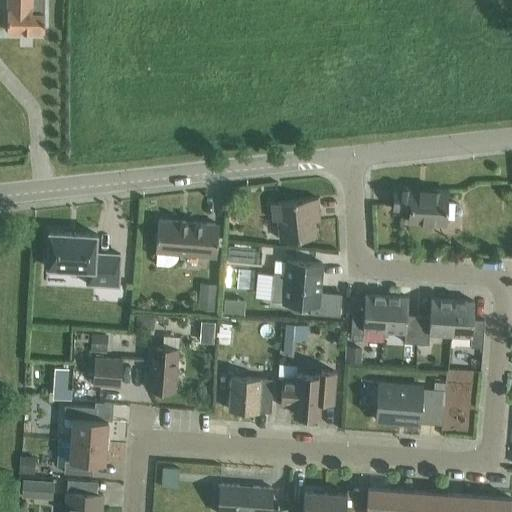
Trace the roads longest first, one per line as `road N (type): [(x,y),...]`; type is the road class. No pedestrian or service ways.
road 1 (residential): [(346,155),(353,249),(373,270),(486,276),(501,296),(491,445),(461,466),(160,440),(136,454),(133,511)]
road 2 (tertiary): [(0,189),(346,155)]
road 3 (tertiary): [(346,155),(511,138)]
